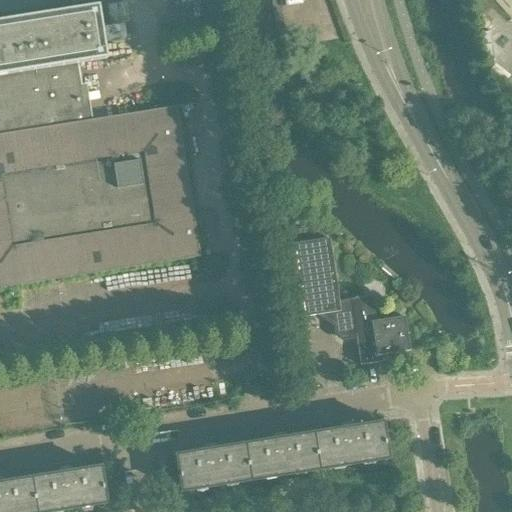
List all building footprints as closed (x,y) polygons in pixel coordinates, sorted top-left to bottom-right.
[(108,7),(111,26),(129,23),(125,4),(108,7)] [(0,289),(200,257),(176,108),(92,121),(86,85),(82,86),(78,65),(107,60),(98,7),(0,22),(0,289)] [(410,350),(404,317),(376,321),(371,296),(338,302),(328,239),(291,245),(302,317),(321,314),(339,328),(340,332),(344,335),(356,333),(361,365),(382,362),(381,355),(410,350)] [(352,425),(348,426),(354,465),(389,460),(383,423),(353,428),(352,425)] [(343,430),(314,434),(320,471),(354,465),(348,426),(343,427),(343,430)] [(284,436),(279,437),(285,476),(320,471),(314,434),(284,439),(284,436)] [(275,440),(245,445),(251,482),(285,476),(279,437),(274,438),(275,440)] [(215,447),(210,448),(216,487),(251,482),(245,445),(215,450),(215,447)] [(216,487),(210,448),(205,449),(206,451),(176,456),(181,493),(216,487)] [(65,470),(66,473),(72,510),(106,504),(101,468),(71,473),(71,470),(65,470)] [(62,474),(31,479),(36,511),(57,511),(72,510),(66,473),(65,470),(61,471),(62,474)] [(2,481),(0,481),(0,503),(1,511),(36,511),(31,479),(2,484),(2,481)]
